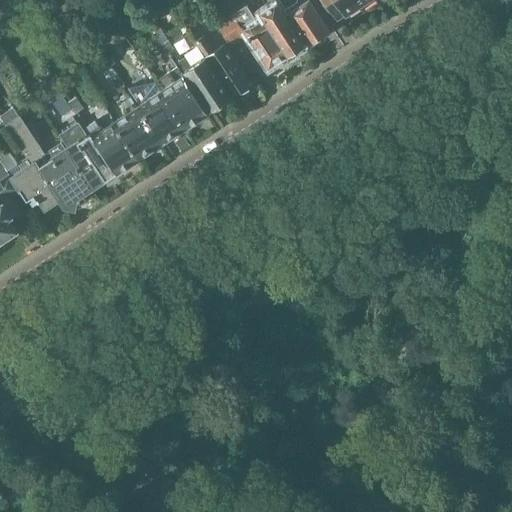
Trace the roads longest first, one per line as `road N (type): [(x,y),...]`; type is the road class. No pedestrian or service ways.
road 1 (residential): [(0,299),(455,0)]
road 2 (tertiary): [(181,511),(0,406)]
